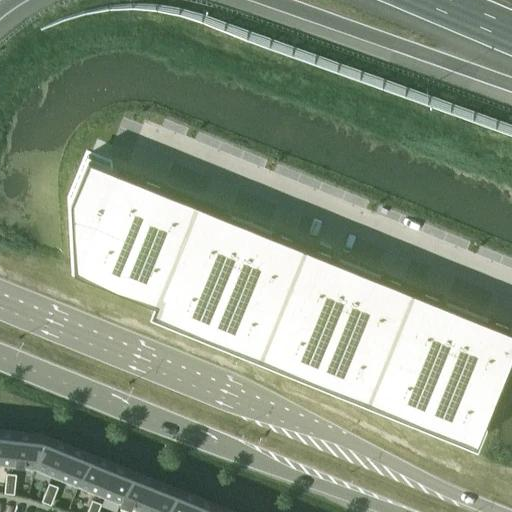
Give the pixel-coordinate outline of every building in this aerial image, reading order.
[(511,325),(87,154),(69,198),(73,266),(154,299),(150,309),(475,441),(511,348),(511,325)] [(0,430),(0,462),(12,464),(15,432),(0,430)] [(15,432),(12,464),(35,467),(43,436),(42,435),(15,432)] [(43,436),(35,467),(56,476),(68,446),(43,436)] [(68,446),(56,476),(77,484),(89,454),(68,446)] [(89,454),(77,484),(99,493),(111,463),(89,454)] [(111,463),(99,493),(120,501),(132,472),(111,463)] [(5,482),(14,483),(15,473),(6,472),(5,482)] [(132,472),(120,501),(142,510),(154,480),(132,472)] [(154,480),(142,510),(146,511),(165,511),(175,489),(154,480)] [(13,493),(14,483),(5,482),(4,492),(13,493)] [(45,491),(54,495),(57,486),(48,482),(45,491)] [(175,489),(165,511),(191,511),(197,498),(175,489)] [(50,504),(54,495),(45,491),(41,500),(50,504)] [(197,498),(191,511),(215,511),(218,506),(197,498)] [(88,508),(97,511),(101,503),(92,499),(88,508)]
